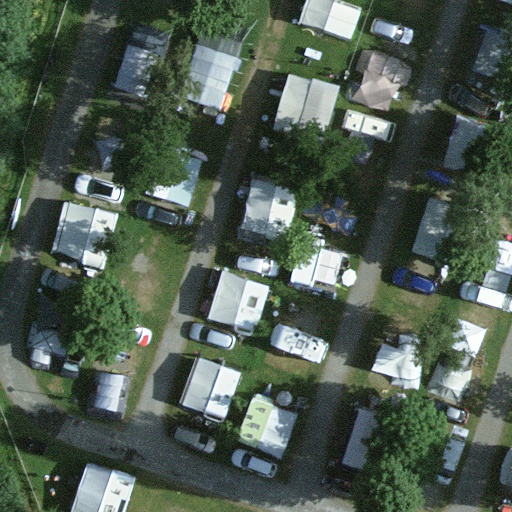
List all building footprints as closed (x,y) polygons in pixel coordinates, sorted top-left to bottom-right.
[(284,117),(332,127),(343,79),(294,68),(284,117)] [(404,287),(448,301),(463,255),(418,241),(404,287)] [(386,321),(371,368),(414,382),(429,334),(386,321)] [(88,456),(71,508),(83,511),(122,511),(136,471),(88,456)] [(169,497),(165,511),(216,511),(218,507),(169,497)]
